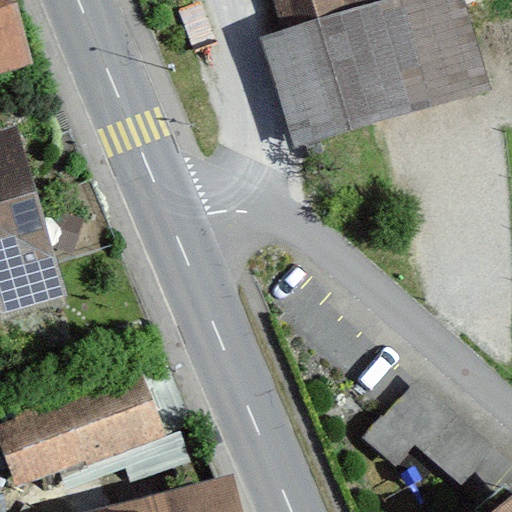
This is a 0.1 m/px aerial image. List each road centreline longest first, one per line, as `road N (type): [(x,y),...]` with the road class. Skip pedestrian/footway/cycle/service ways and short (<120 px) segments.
road 1 (unclassified): [(172,221),(242,210),(311,233),(511,407)]
road 2 (secondary): [(172,221),(293,511)]
road 3 (secondary): [(78,0),(172,221)]
